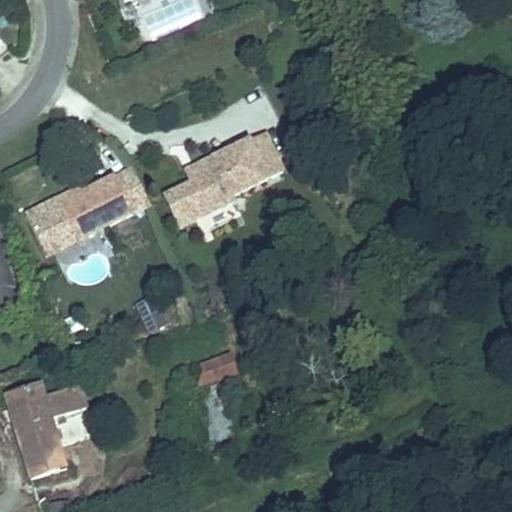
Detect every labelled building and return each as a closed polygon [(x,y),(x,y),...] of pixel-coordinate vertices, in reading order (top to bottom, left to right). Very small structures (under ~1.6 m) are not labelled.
[(186,0),(144,17),(152,38),(199,20),(190,0),(186,0)] [(259,135),(243,143),(260,181),(277,174),(259,135)] [(183,185),(159,196),(169,218),(185,212),(192,225),(229,208),(224,199),(260,181),(243,143),(204,161),(206,165),(179,175),(183,185)] [(147,205),(131,167),(110,177),(128,213),(147,205)] [(70,240),(128,213),(110,177),(76,192),(53,203),(23,217),(34,241),(64,228),(70,240)] [(169,218),(176,232),(192,225),(185,212),(169,218)] [(70,240),(64,228),(34,241),(40,254),(70,240)] [(139,312),(156,331),(171,319),(154,299),(139,312)] [(203,385),(237,380),(234,357),(199,362),(203,385)] [(44,399),(10,410),(36,491),(70,481),(56,434),(90,422),(83,402),(49,413),(44,399)]
